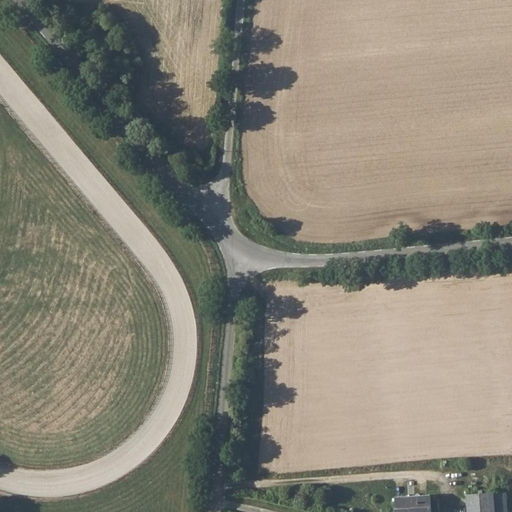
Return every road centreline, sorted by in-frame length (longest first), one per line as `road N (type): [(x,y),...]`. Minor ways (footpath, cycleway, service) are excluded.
road 1 (unclassified): [(22,0),(210,218)]
road 2 (unclassified): [(246,249),(320,262),(511,244)]
road 3 (unclassified): [(214,511),(246,249)]
road 4 (unclassified): [(210,218),(231,129),(242,0)]
